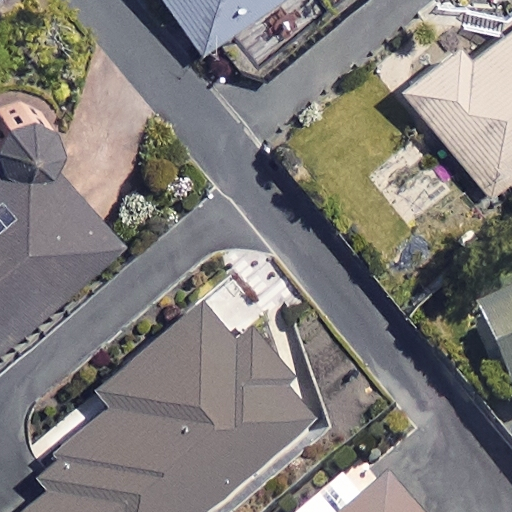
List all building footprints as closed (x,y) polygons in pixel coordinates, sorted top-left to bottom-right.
[(257,0),(158,0),(192,47),(257,0)] [(511,163),(511,0),(501,0),(451,44),(434,24),(379,71),(482,189),(511,163)] [(0,324),(105,230),(3,118),(0,120),(0,324)] [(511,285),(465,307),(509,402),(511,400),(511,285)] [(222,334),(186,289),(78,376),(97,398),(19,461),(38,484),(2,511),(194,511),(315,414),(239,321),(222,334)] [(408,511),(384,483),(350,511),(408,511)]
